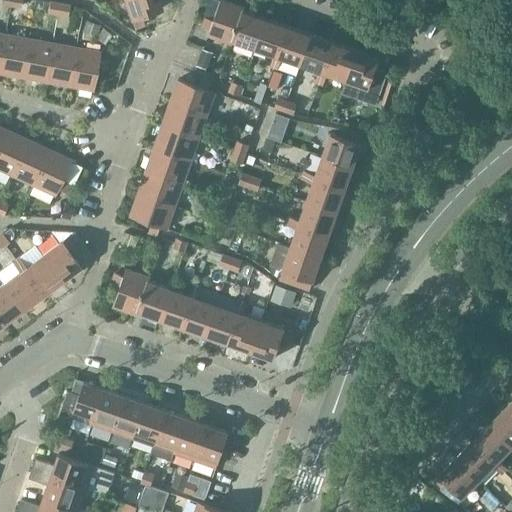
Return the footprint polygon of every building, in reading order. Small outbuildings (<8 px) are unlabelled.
[(158,0),(124,0),(131,19),(141,16),(161,9),(158,0)] [(232,44),(233,41),(243,10),(244,11),(245,7),(224,0),(220,0),(214,20),(211,29),(208,36),(232,44)] [(48,12),(58,14),(59,4),(49,2),(48,12)] [(59,4),(58,14),(68,16),(69,6),(59,4)] [(233,41),(256,49),(266,18),(244,11),(243,10),(233,41)] [(141,16),(131,19),(134,28),(144,25),(141,16)] [(202,26),(211,29),(214,20),(205,17),(202,26)] [(256,49),(274,55),(278,57),(289,26),(266,18),(256,49)] [(282,58),(301,65),(311,34),(289,26),(278,57),(282,58)] [(0,61),(0,73),(22,77),(29,39),(5,34),(0,61)] [(319,71),(323,73),(334,42),(311,34),(301,65),(319,71)] [(22,77),(45,82),(52,43),(29,39),(22,77)] [(346,80),(357,50),(334,42),(323,73),(327,74),(346,80)] [(45,82),(69,86),(76,47),(52,43),(45,82)] [(76,47),(69,86),(93,90),(97,68),(99,59),(100,52),(76,47)] [(380,58),(357,50),(346,80),(342,92),(377,104),(387,74),(376,70),(380,58)] [(282,58),(278,57),(274,55),(270,66),(278,69),(282,58)] [(99,59),(97,68),(106,70),(108,60),(99,59)] [(327,74),(323,73),(319,71),(316,82),(323,85),(327,74)] [(200,87),(209,90),(212,82),(203,79),(200,87)] [(178,80),(170,103),(207,116),(216,93),(209,90),(200,87),(178,80)] [(229,92),(239,95),(242,85),(233,82),(229,92)] [(275,108),(294,115),(298,105),(278,98),(275,108)] [(170,103),(162,125),(200,138),(207,116),(170,103)] [(162,125),(154,148),(192,161),(200,138),(162,125)] [(268,137),(282,142),(285,134),(271,128),(268,137)] [(0,140),(0,170),(11,175),(27,139),(5,129),(0,140)] [(351,140),(361,144),(364,135),(354,131),(351,140)] [(331,133),(323,156),(353,167),(361,144),(351,140),(331,133)] [(271,153),(275,141),(267,138),(263,150),(271,153)] [(49,150),(27,139),(11,175),(32,185),(49,150)] [(235,151),(245,154),(248,145),(239,141),(235,151)] [(154,148),(146,171),(184,184),(192,161),(154,148)] [(71,160),(49,150),(32,185),(55,196),(58,189),(62,180),(71,160)] [(232,161),(242,164),(245,154),(235,151),(232,161)] [(323,156),(316,175),(315,179),(345,190),(353,167),(323,156)] [(146,171),(138,193),(176,206),(184,184),(146,171)] [(302,179),(314,183),(315,179),(316,175),(305,171),(302,179)] [(239,184),(249,187),(252,177),(242,174),(239,184)] [(249,187),(258,190),(262,180),(252,177),(249,187)] [(314,183),(307,202),(337,212),(345,190),(315,179),(314,183)] [(62,180),(58,189),(66,193),(70,184),(62,180)] [(219,196),(229,200),(232,190),(223,187),(219,196)] [(176,206),(138,193),(130,217),(152,224),(161,227),(167,230),(176,206)] [(229,200),(219,196),(216,206),(226,209),(229,200)] [(301,221),(299,224),(329,235),(337,212),(307,202),(301,221)] [(286,224),(298,228),(299,224),(301,221),(289,216),(286,224)] [(161,227),(152,224),(149,233),(158,236),(161,227)] [(298,228),(291,247),(321,258),(329,235),(299,224),(298,228)] [(121,244),(135,249),(139,237),(125,232),(121,244)] [(2,234),(0,235),(0,247),(0,248),(8,242),(2,234)] [(61,240),(68,249),(76,243),(69,235),(61,240)] [(174,249),(184,252),(187,242),(178,239),(174,249)] [(42,255),(61,281),(81,266),(68,249),(61,240),(42,255)] [(321,258),(291,247),(283,270),(303,277),(313,281),(321,258)] [(22,269),(41,295),(61,281),(42,255),(26,267),(22,269)] [(220,265),(229,268),(233,258),(223,255),(220,265)] [(12,262),(19,272),(22,269),(26,267),(19,257),(12,262)] [(233,258),(229,268),(239,271),(242,262),(233,258)] [(3,284),(22,309),(41,295),(22,269),(19,272),(3,284)] [(137,315),(138,311),(148,281),(149,281),(150,278),(126,269),(124,276),(121,285),(113,306),(137,315)] [(280,279),(300,287),(303,277),(283,270),(280,279)] [(113,282),(121,285),(124,276),(116,273),(113,282)] [(303,277),(300,287),(310,290),(313,281),(303,277)] [(138,311),(160,319),(171,289),(149,281),(148,281),(138,311)] [(0,319),(3,324),(22,309),(3,284),(0,285),(0,319)] [(190,295),(194,297),(198,298),(202,287),(194,284),(190,295)] [(160,319),(183,327),(194,297),(190,295),(171,289),(160,319)] [(183,327),(206,335),(216,305),(198,298),(194,297),(183,327)] [(235,311),(239,313),(243,314),(247,303),(239,300),(235,311)] [(206,335),(228,343),(239,313),(235,311),(216,305),(206,335)] [(228,343),(251,351),(262,321),(243,314),(239,313),(228,343)] [(262,321),(251,351),(274,359),(281,339),(285,329),(262,321)] [(285,329),(281,339),(291,342),(294,332),(285,329)] [(72,417),(93,424),(106,389),(84,381),(72,417)] [(93,424),(114,432),(126,396),(106,389),(93,424)] [(114,432),(134,439),(147,403),(126,396),(114,432)] [(134,439),(154,446),(167,410),(147,403),(134,439)] [(511,444),(511,410),(507,406),(490,423),(511,444)] [(154,446),(175,453),(187,417),(167,410),(154,446)] [(175,453),(195,460),(208,424),(187,417),(175,453)] [(511,444),(490,423),(473,440),(496,463),(499,460),(511,446),(511,444)] [(208,424),(195,460),(217,468),(229,432),(208,424)] [(70,451),(74,441),(64,438),(61,448),(70,451)] [(473,440),(457,457),(480,480),(494,466),(496,463),(473,440)] [(94,449),(90,458),(102,462),(105,453),(94,449)] [(95,466),(59,454),(55,465),(36,458),(33,468),(52,475),(88,488),(95,466)] [(480,480),(457,457),(439,475),(447,482),(462,497),(480,480)] [(508,468),(499,460),(496,463),(494,466),(502,474),(508,468)] [(52,475),(33,468),(29,478),(48,485),(45,495),(80,508),(88,488),(52,475)] [(447,482),(439,475),(433,482),(440,489),(447,482)] [(79,511),(80,508),(45,495),(41,506),(22,499),(18,509),(26,511),(79,511)] [(195,511),(225,511),(199,502),(195,511)]
